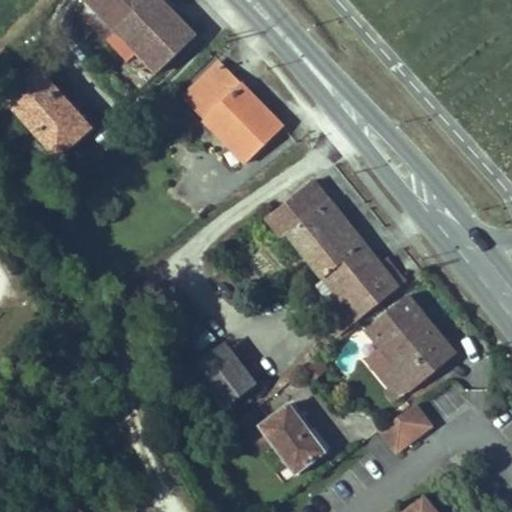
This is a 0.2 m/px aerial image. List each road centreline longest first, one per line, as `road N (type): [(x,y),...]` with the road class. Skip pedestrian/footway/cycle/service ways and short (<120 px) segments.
road 1 (primary): [(232,0),(486,302)]
road 2 (primary): [(469,224),(264,0)]
road 3 (residential): [(511,468),(474,428),(455,425),(344,511)]
